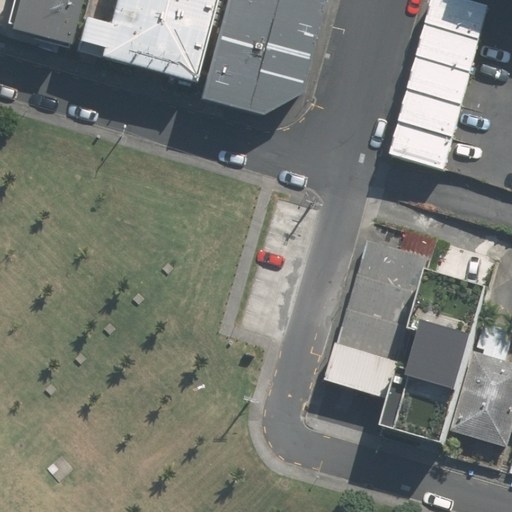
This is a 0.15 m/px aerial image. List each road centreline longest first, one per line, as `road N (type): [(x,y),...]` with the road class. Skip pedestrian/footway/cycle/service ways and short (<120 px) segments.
road 1 (residential): [(347,179),(285,409),(288,433),(314,449),(511,507)]
road 2 (residential): [(347,179),(0,73)]
road 3 (residential): [(383,0),(352,121),(347,179)]
